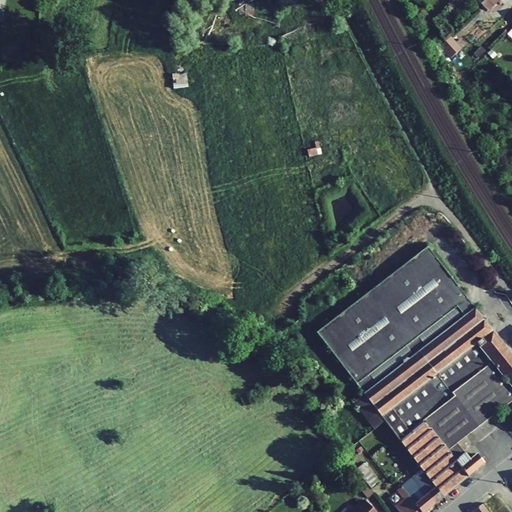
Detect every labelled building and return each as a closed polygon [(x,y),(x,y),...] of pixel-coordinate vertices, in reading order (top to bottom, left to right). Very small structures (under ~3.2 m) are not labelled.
[(485,0),(481,4),(488,11),(497,0),(485,0)] [(432,19),(427,24),(439,45),(444,40),(432,19)] [(450,59),(459,50),(449,38),(439,46),(450,59)] [(496,55),(491,50),(487,53),(493,58),(496,55)] [(474,308),(468,300),(427,247),(340,314),(316,333),(355,382),(364,394),(403,364),(403,361),(406,358),(409,359),(474,308)] [(443,497),(484,463),(476,454),(470,459),(464,454),(455,461),(447,451),(423,421),(454,397),(451,394),(491,363),(511,388),(511,354),(474,308),(409,359),(406,358),(403,361),(403,364),(364,394),(355,401),(375,428),(384,422),(421,470),(423,473),(443,497)] [(423,421),(447,451),(457,443),(437,417),(446,412),(457,402),(462,399),(485,380),(501,401),(505,398),(506,400),(511,395),(511,388),(491,363),(451,394),(454,397),(423,421)] [(501,401),(485,380),(462,399),(481,424),(505,406),(501,401)] [(501,401),(505,406),(511,400),(511,395),(506,400),(505,398),(501,401)] [(457,443),(481,424),(462,399),(457,402),(446,412),(437,417),(457,443)] [(457,443),(447,451),(455,461),(464,454),(457,443)] [(380,483),(363,464),(356,470),(372,489),(380,483)] [(423,473),(421,470),(415,476),(417,478),(423,473)] [(417,478),(415,476),(412,478),(426,494),(435,504),(443,497),(423,473),(417,478)] [(367,499),(374,493),(364,480),(357,486),(367,499)] [(411,490),(413,489),(407,482),(402,487),(415,504),(419,500),(411,490)] [(398,511),(421,511),(415,505),(416,504),(415,504),(402,487),(396,491),(403,500),(394,507),(398,511)] [(421,511),(425,511),(435,504),(426,494),(419,500),(415,504),(416,504),(415,505),(421,511)] [(375,511),(364,500),(358,505),(359,506),(353,511),(352,511),(350,511),(375,511)]
